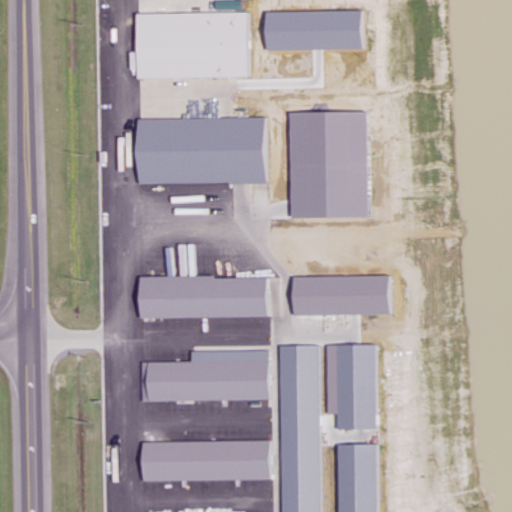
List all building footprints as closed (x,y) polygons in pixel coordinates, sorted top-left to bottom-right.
[(244,0),(219,0),(219,10),(244,10),(244,0)] [(140,79),(252,77),(251,12),(138,14),(140,79)] [(139,183),(267,184),(267,119),(140,118),(139,183)] [(142,277),(142,318),(270,318),(270,277),(142,277)] [(340,346),(341,430),(380,430),(379,345),(340,346)] [(150,401),(273,401),(273,351),(195,351),(195,363),(150,363),(150,401)] [(341,427),(341,415),(325,415),(325,427),(341,427)] [(145,443),(145,482),(274,480),(274,441),(145,443)]
